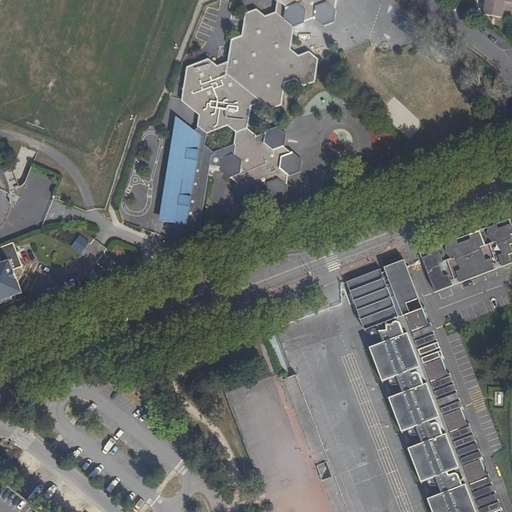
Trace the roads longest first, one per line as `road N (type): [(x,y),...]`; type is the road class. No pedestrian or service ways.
road 1 (tertiary): [(0,383),(494,191)]
road 2 (residential): [(494,191),(505,65)]
